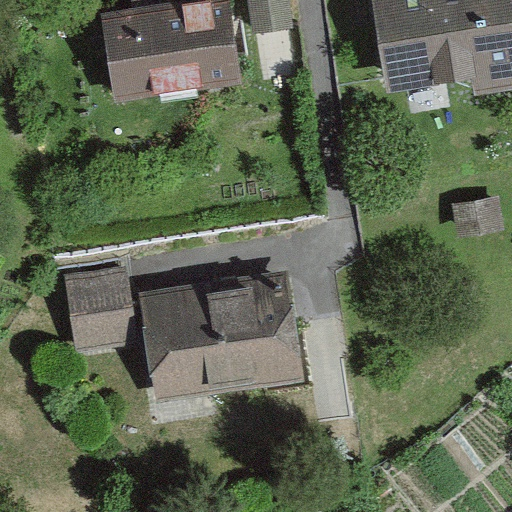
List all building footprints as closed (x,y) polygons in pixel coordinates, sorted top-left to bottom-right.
[(256,0),(261,34),(290,30),(285,0),(256,0)] [(511,0),(383,0),(399,91),(479,78),(482,94),(511,89),(511,0)] [(156,15),(107,23),(119,100),(236,82),(224,5),(156,15)] [(283,274),(145,295),(162,400),(300,378),(283,274)] [(125,280),(70,288),(80,360),(136,352),(125,280)]
